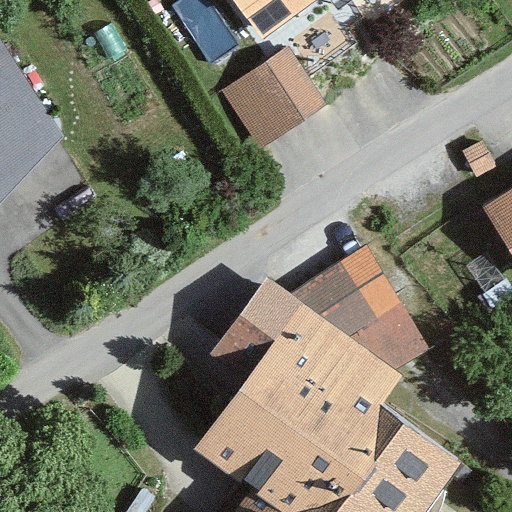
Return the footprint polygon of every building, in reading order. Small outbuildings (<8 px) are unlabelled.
[(350,0),(220,0),(259,59),(350,0)] [(0,39),(0,213),(67,140),(0,39)] [(291,46),(221,91),(262,154),(331,110),(291,46)] [(511,179),(467,204),(511,285),(511,179)] [(365,247),(283,296),(396,371),(431,353),(365,247)] [(283,296),(268,286),(212,358),(250,387),(195,456),(232,481),(211,511),(428,511),(460,468),(376,421),(405,377),(396,371),(283,296)]
